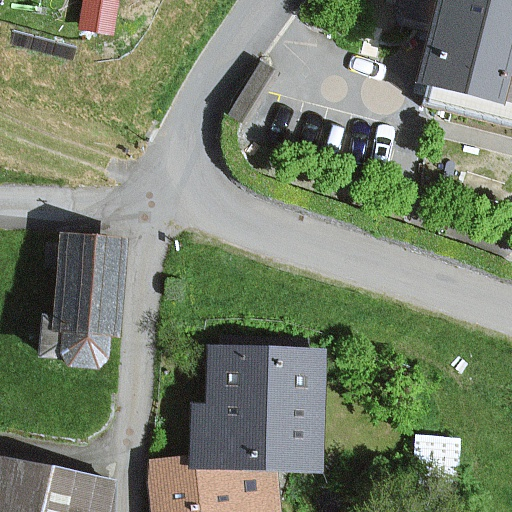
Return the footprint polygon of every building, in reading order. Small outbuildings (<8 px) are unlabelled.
[(116,0),(87,0),(83,26),(112,31),(116,0)] [(511,0),(446,0),(425,79),(434,82),(428,100),(511,121),(511,0)] [(117,336),(127,239),(59,234),(52,315),(50,332),(60,336),(58,356),(65,368),(96,371),(107,358),(109,337),(117,336)] [(320,350),(215,348),(214,405),(196,405),(195,455),(195,467),(279,468),(318,469),(320,350)] [(280,511),(279,468),(195,467),(195,455),(150,462),(155,511),(280,511)] [(0,511),(110,511),(110,482),(0,460),(0,511)]
